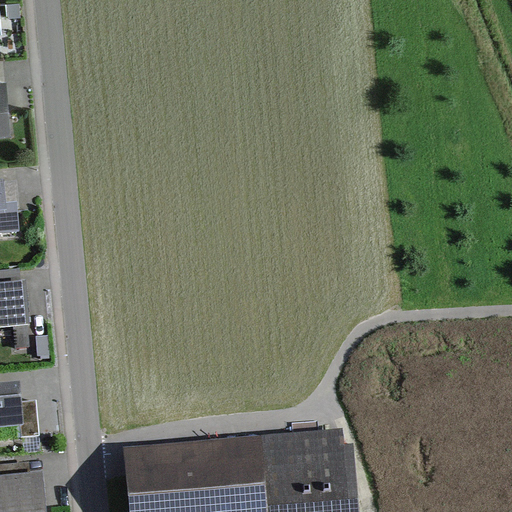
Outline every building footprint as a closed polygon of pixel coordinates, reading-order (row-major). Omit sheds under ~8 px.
[(0,245),(18,243),(14,213),(0,214),(0,245)] [(21,288),(0,289),(0,337),(26,335),(21,288)] [(20,393),(0,395),(0,441),(35,438),(33,413),(22,414),(20,393)] [(346,511),(341,440),(118,459),(122,511),(346,511)] [(25,471),(0,473),(0,511),(43,511),(40,483),(26,485),(25,471)]
